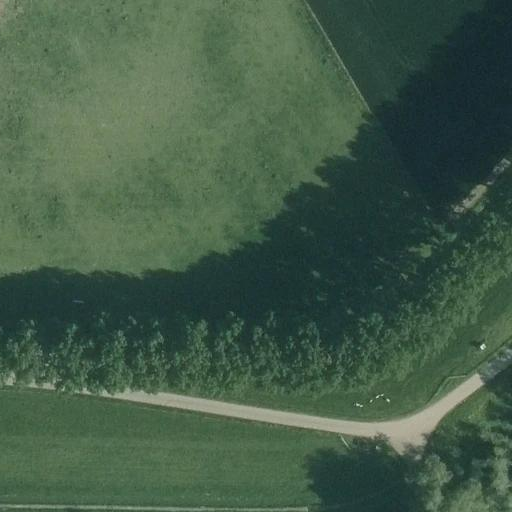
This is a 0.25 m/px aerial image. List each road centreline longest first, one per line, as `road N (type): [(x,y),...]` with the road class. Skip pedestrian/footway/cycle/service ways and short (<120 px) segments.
road 1 (unclassified): [(0,365),(355,362),(405,337),(511,230)]
road 2 (unclassified): [(407,435),(0,385)]
road 3 (unclassified): [(407,435),(511,355)]
